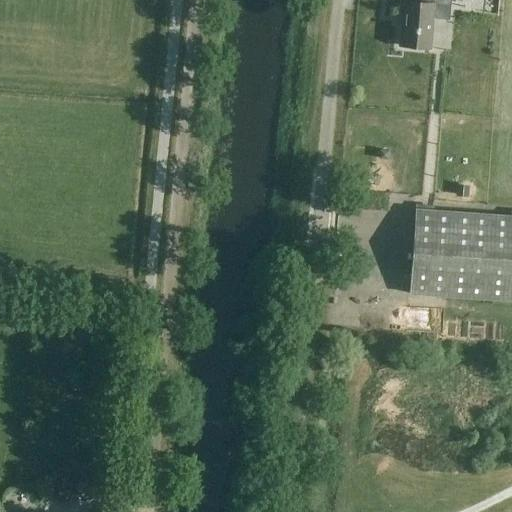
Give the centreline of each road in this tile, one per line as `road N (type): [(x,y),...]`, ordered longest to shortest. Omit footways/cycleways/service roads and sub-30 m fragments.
road 1 (track): [(198,0),(149,511)]
road 2 (track): [(289,511),(316,236)]
road 3 (unclassified): [(316,236),(341,0)]
